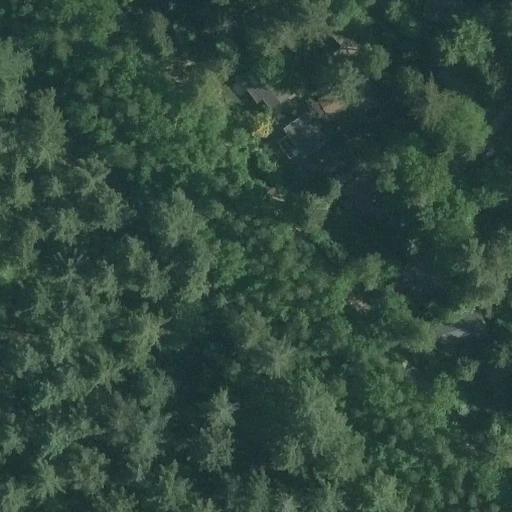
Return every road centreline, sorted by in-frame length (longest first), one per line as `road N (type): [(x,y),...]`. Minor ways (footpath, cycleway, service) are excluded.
road 1 (track): [(115,0),(511,491)]
road 2 (track): [(100,511),(0,377)]
